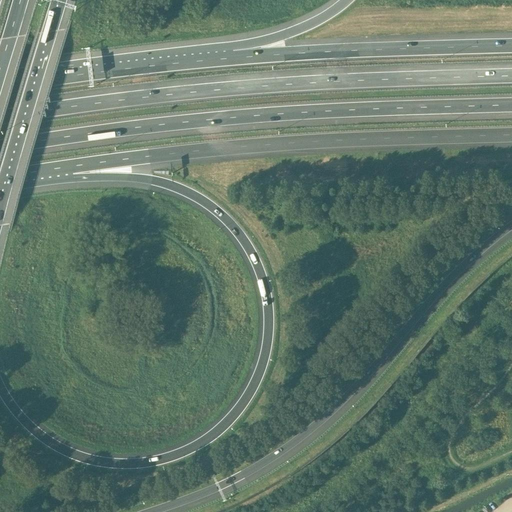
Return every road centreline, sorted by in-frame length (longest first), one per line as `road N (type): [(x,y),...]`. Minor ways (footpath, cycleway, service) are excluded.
road 1 (motorway): [(72,167),(171,185),(230,223),(266,289),(263,361),(244,400),(209,438),(134,463),(64,450),(26,422),(0,383)]
road 2 (motorway): [(0,148),(278,113),(511,105)]
road 3 (motorway): [(511,75),(274,86),(0,118)]
road 4 (motorway): [(147,511),(231,482),(332,415),(465,268),(511,231)]
road 5 (motorway): [(72,167),(261,144),(511,134)]
road 6 (motorway): [(511,46),(233,58)]
road 7 (motorway): [(233,58),(0,86)]
road 8 (motorway): [(0,200),(58,0)]
road 9 (motorway): [(347,0),(233,58)]
